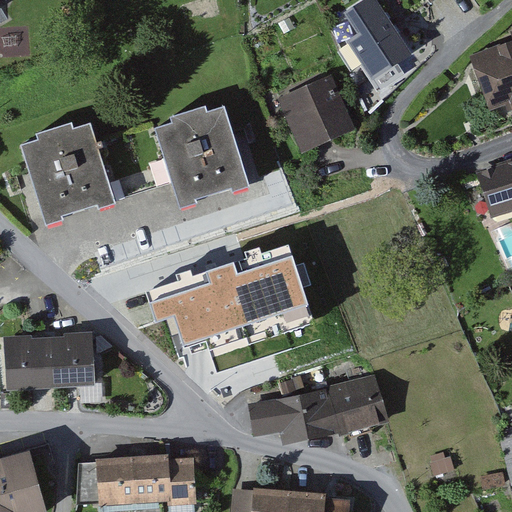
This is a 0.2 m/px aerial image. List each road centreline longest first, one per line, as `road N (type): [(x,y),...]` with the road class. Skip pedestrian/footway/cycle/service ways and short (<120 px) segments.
road 1 (residential): [(511,152),(467,166),(410,166),(395,142),(394,114),(510,0)]
road 2 (residential): [(224,441),(0,223)]
road 3 (residential): [(398,511),(380,489),(334,463),(224,441)]
road 4 (residential): [(224,441),(72,428)]
